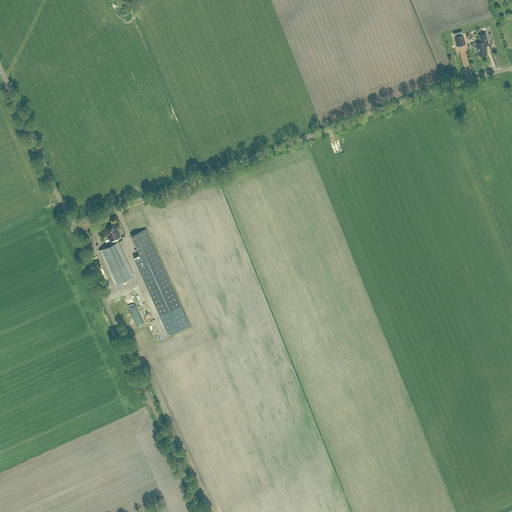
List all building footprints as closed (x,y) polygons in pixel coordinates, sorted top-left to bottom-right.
[(486,53),(485,48),(486,48),(486,45),(488,45),(486,33),(479,35),(480,38),(481,42),(475,43),(476,47),(475,47),(474,48),(475,52),(476,52),(478,52),(479,55),(486,53)] [(465,43),(463,34),(454,37),(456,45),(465,43)] [(117,233),(114,225),(105,229),(109,237),(108,237),(110,241),(110,240),(112,244),(99,250),(114,284),(133,275),(118,241),(118,242),(116,238),(119,236),(118,233),(117,233)] [(146,228),(131,235),(141,255),(134,258),(158,313),(168,334),(176,330),(189,325),(179,303),(146,228)] [(94,263),(97,262),(101,276),(103,275),(96,255),(91,256),(94,263)]
